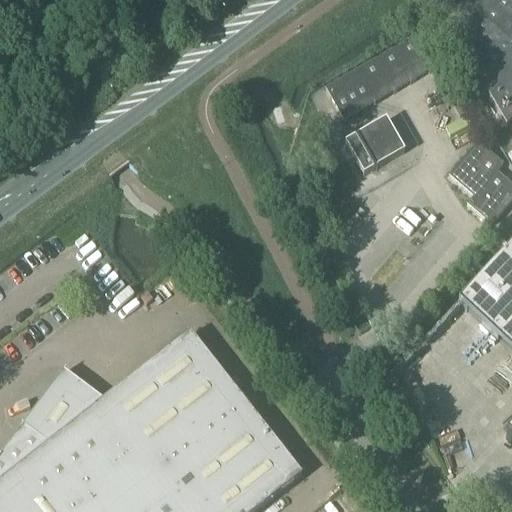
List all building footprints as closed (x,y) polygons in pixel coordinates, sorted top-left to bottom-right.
[(505,130),(511,121),(511,0),(491,0),(453,42),(505,130)] [(376,65),(394,95),(431,74),(413,43),(376,65)] [(394,95),(376,65),(324,94),(342,125),(394,95)] [(384,125),(344,148),(362,180),(403,157),(384,125)] [(477,147),(472,152),(448,180),(472,201),(465,208),(489,229),(511,203),(511,190),(495,176),(502,169),(477,147)] [(511,250),(457,311),(511,361),(511,250)] [(63,374),(18,434),(0,458),(0,511),(259,511),(300,480),(271,443),(239,402),(209,365),(188,338),(161,359),(101,406),(66,380),(63,377),(65,375),(63,374)] [(511,429),(502,441),(511,450),(511,429)]
